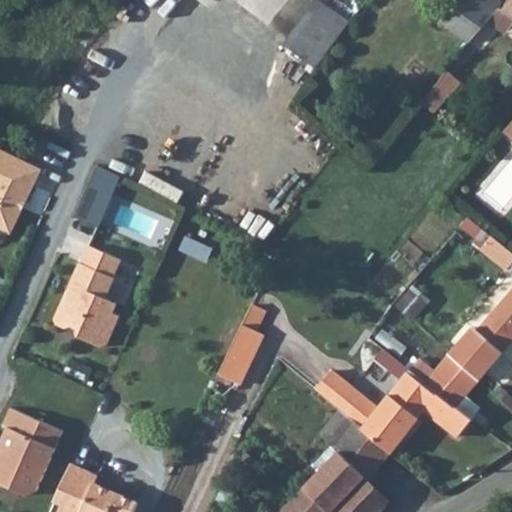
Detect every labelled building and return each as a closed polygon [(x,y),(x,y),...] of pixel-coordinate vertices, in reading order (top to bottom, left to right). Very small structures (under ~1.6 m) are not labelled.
[(296,54),(332,9),(319,0),(285,47),(296,54)] [(471,42),(496,14),(500,7),(504,0),(502,0),(458,0),(454,6),(444,20),(471,42)] [(296,54),(316,69),(351,23),(332,9),(296,54)] [(447,75),(439,85),(454,96),(464,82),(450,71),(447,75)] [(0,226),(5,230),(37,167),(4,151),(0,159),(0,226)] [(100,164),(78,217),(103,227),(125,175),(100,164)] [(78,259),(76,258),(59,295),(112,320),(115,311),(109,308),(113,299),(101,294),(117,255),(86,241),(78,259)] [(511,291),(478,330),(505,355),(511,346),(511,291)] [(103,340),(112,320),(59,295),(50,313),(53,320),(62,324),(64,324),(67,322),(69,319),(75,323),(73,324),(72,326),(72,329),(74,332),(96,342),(103,340)] [(232,349),(253,360),(266,333),(244,322),(232,349)] [(478,330),(474,327),(451,354),(482,380),(505,355),(478,330)] [(242,383),(253,360),(232,349),(221,373),(242,383)] [(427,382),(458,408),(482,380),(451,354),(427,382)] [(427,382),(411,369),(392,394),(422,419),(433,406),(452,422),(454,420),(462,426),(469,416),(458,408),(427,382)] [(335,370),(317,391),(327,399),(343,376),(335,370)] [(392,394),(380,408),(343,376),(327,399),(341,410),(393,455),(422,419),(392,394)] [(57,426),(4,402),(0,412),(0,421),(1,422),(0,424),(0,480),(20,490),(29,486),(57,426)] [(380,511),(391,502),(372,484),(393,455),(341,410),(321,435),(341,451),(303,488),(329,511),(380,511)] [(93,474),(95,470),(64,456),(48,493),(57,498),(53,508),(61,511),(107,511),(119,487),(93,474)] [(119,487),(107,511),(131,511),(139,496),(119,487)] [(329,511),(303,488),(281,511),(329,511)]
